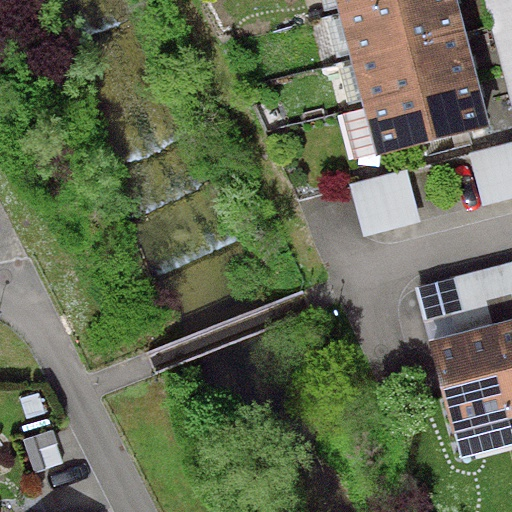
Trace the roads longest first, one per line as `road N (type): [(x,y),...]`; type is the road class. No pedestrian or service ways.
road 1 (track): [(74,391),(329,290),(353,272)]
road 2 (residential): [(0,290),(21,299),(43,330),(135,511)]
road 3 (residential): [(511,233),(353,272)]
